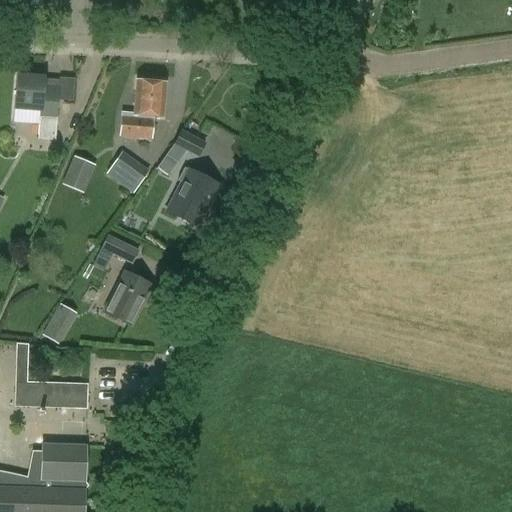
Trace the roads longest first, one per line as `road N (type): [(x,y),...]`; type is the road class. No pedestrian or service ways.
road 1 (residential): [(329,64),(153,394),(137,443),(138,511)]
road 2 (residential): [(338,48),(0,29)]
road 3 (residential): [(329,64),(374,68),(511,50)]
